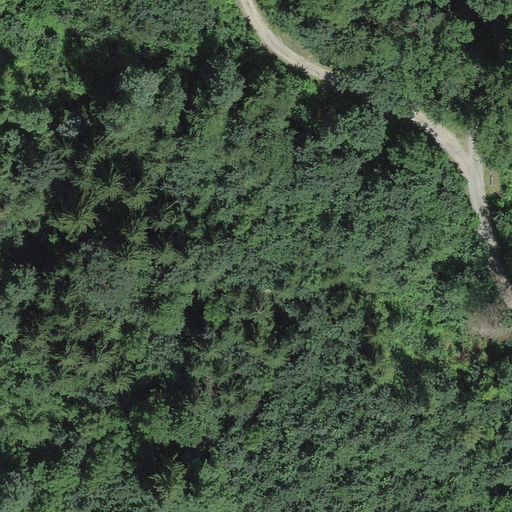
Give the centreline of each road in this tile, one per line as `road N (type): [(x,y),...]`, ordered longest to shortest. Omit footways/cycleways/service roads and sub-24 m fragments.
road 1 (track): [(469,0),(477,131),(471,160),(488,249),(511,301)]
road 2 (track): [(248,0),(281,50),(400,106),(471,160)]
